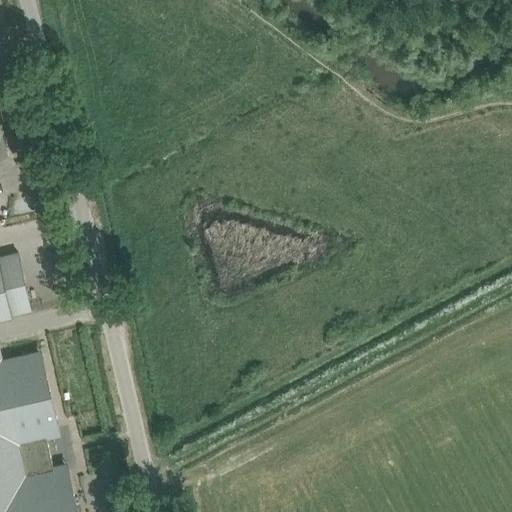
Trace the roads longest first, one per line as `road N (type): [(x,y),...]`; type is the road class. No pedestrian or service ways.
road 1 (unclassified): [(142,511),(24,0)]
road 2 (track): [(136,478),(511,283)]
